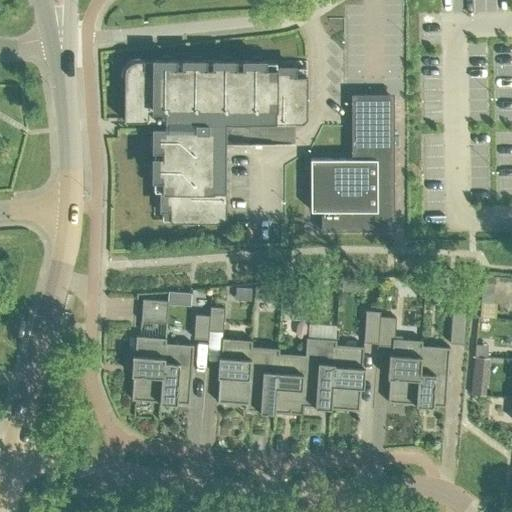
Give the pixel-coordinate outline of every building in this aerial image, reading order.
[(182,224),(193,225),(193,221),(225,221),(226,121),(302,122),(306,118),(306,75),(293,75),(293,67),(263,67),(263,60),(261,60),(261,57),(250,57),(250,60),(231,60),(231,57),(220,57),(220,60),(201,60),(201,56),(190,56),(190,60),(171,60),(171,56),(160,56),(160,60),(138,60),(136,60),(134,60),(132,61),(130,62),(128,63),(127,65),(126,66),(125,68),(124,71),(124,73),(124,77),(120,77),(120,88),(124,88),(124,120),(154,121),(154,135),(150,135),(150,145),(154,145),(153,164),(150,164),(150,175),(153,175),(153,177),(162,177),(161,207),(170,208),(169,221),(182,221),(182,224)] [(393,93),(351,92),(351,157),(309,157),(309,209),(320,209),(320,229),(393,229),(393,93)] [(309,279),(294,278),(292,307),(307,308),(309,279)] [(416,278),(407,285),(415,294),(423,287),(416,278)] [(321,280),(311,280),(310,292),(320,292),(321,280)] [(275,286),(255,285),(254,297),(274,298),(275,286)] [(167,299),(142,298),(140,320),(166,322),(167,299)] [(481,313),(498,314),(499,301),(482,300),(481,313)] [(224,307),(210,305),(209,314),(208,329),(222,330),(224,307)] [(379,310),(365,309),(363,341),(377,342),(379,315),(379,310)] [(464,343),(466,311),(452,309),(449,342),(464,343)] [(209,314),(195,313),(193,337),(207,338),(208,329),(209,314)] [(395,316),(379,315),(377,342),(377,344),(391,345),(391,353),(388,353),(387,376),(389,377),(387,401),(416,403),(420,344),(421,339),(394,337),(395,316)] [(160,336),(136,335),(134,354),(132,354),(131,374),(133,374),(131,398),(160,400),(164,341),(165,341),(166,337),(160,336)] [(335,338),(306,336),(305,354),(303,405),(330,407),(334,343),(335,342),(335,338)] [(252,339),(221,337),(220,355),(218,355),(216,375),(219,375),(217,401),(244,403),(246,403),(250,345),(252,339)] [(165,341),(164,341),(160,400),(176,402),(176,400),(189,402),(193,343),(165,341)] [(363,345),(334,343),(330,407),(359,409),(360,386),(362,386),(364,365),(362,366),(363,345)] [(449,346),(420,344),(416,403),(432,405),(432,404),(445,405),(449,346)] [(278,352),(279,347),(250,345),(246,403),(244,403),(244,409),(273,412),(273,411),(278,352)] [(305,354),(278,352),(273,411),(302,413),(303,405),(305,354)]
